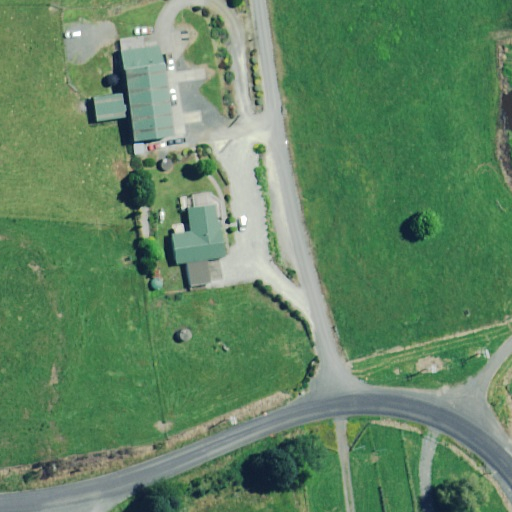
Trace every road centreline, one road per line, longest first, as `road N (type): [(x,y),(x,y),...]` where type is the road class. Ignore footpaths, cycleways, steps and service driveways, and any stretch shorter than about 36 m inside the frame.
road 1 (tertiary): [(0,505),(115,485),(280,419),(368,402),(444,417),(511,470)]
road 2 (track): [(263,0),(333,406)]
